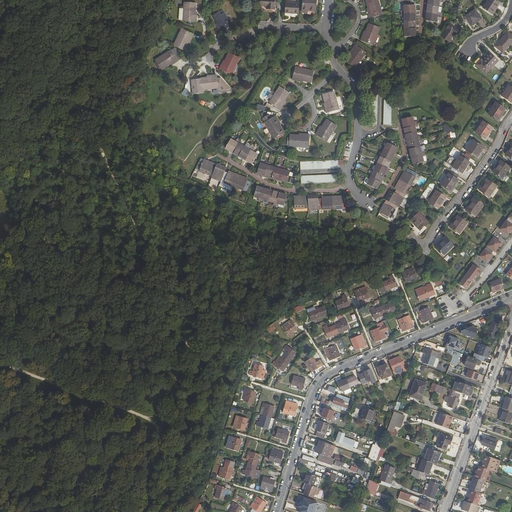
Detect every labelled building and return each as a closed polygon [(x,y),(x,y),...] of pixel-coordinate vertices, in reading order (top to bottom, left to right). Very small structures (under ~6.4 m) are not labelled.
[(274,0),(259,0),(260,4),(266,5),(266,8),(274,8),(274,0)] [(315,0),(302,0),(302,11),(307,11),(307,9),(315,10),(315,0)] [(370,18),(383,15),(378,0),(367,0),(371,15),(370,15),(370,18)] [(429,0),(427,20),(437,22),(438,16),(441,16),(442,11),(439,11),(440,1),(443,1),(443,0),(429,0)] [(491,14),(498,3),(493,0),(487,0),(482,8),(491,14)] [(299,13),(299,2),(285,2),(285,12),(299,13)] [(417,35),(416,4),(405,5),(405,10),(402,10),(403,15),(406,15),(406,25),(403,25),(403,31),(406,31),(406,36),(417,35)] [(194,22),(195,6),(184,6),(183,24),(196,25),(196,22),(194,22)] [(482,22),(474,10),(464,17),(472,29),(482,22)] [(232,30),(222,13),(213,19),(221,32),(219,33),(221,36),(232,30)] [(362,41),(373,45),(380,28),(370,24),(364,38),(363,38),(362,41)] [(449,25),(441,37),(451,44),(456,37),(454,35),(457,31),(449,25)] [(193,37),(182,32),(174,49),(184,54),(190,40),(192,40),(193,37)] [(496,47),(503,53),(511,42),(511,36),(508,33),(496,47)] [(347,61),(356,68),(367,52),(357,45),(354,48),(356,49),(347,61)] [(498,60),(490,53),(483,61),(481,60),(476,65),(486,74),(498,60)] [(178,65),(171,54),(155,64),(161,74),(174,65),(175,67),(178,65)] [(219,72),(231,78),(239,61),(229,56),(222,70),(221,69),(219,72)] [(313,75),(295,71),(292,84),(296,84),(296,83),(311,86),(313,75)] [(197,82),(199,93),(218,91),(216,78),(213,79),(213,81),(197,82)] [(511,87),(509,85),(502,95),(511,101),(511,87)] [(289,97),(280,91),(270,106),(280,114),(282,111),(281,110),(289,97)] [(339,113),(334,95),(323,98),(327,113),(325,113),(326,116),(339,113)] [(377,129),(378,99),(370,99),(370,129),(373,129),(377,129)] [(506,108),(496,102),(489,112),(499,119),(506,108)] [(269,119),(262,122),(274,142),(284,136),(276,123),(278,123),(276,120),(271,123),(269,119)] [(413,121),(403,124),(414,169),(424,166),(422,161),(426,160),(424,155),(421,156),(419,146),(422,145),(421,140),(418,141),(416,131),(418,130),(417,125),(414,126),(413,121)] [(493,128),(483,122),(476,133),(486,139),(493,128)] [(316,138),(327,145),(337,129),(327,123),(319,136),(317,135),(316,138)] [(290,148),(290,150),(308,151),(309,138),(305,138),(305,139),(290,138),(290,142),(288,142),(288,148),(290,148)] [(484,148),(474,141),(467,151),(477,158),(484,148)] [(231,143),(226,152),(252,168),(258,159),(253,156),(254,154),(250,151),(249,153),(240,148),(241,146),(236,143),(235,145),(231,143)] [(368,188),(377,193),(397,150),(387,146),(385,151),(383,149),(381,154),(383,155),(379,164),(376,163),(374,168),(376,169),(372,179),(370,177),(367,182),(370,183),(368,188)] [(470,163),(460,156),(453,168),(462,174),(470,163)] [(502,161),(494,173),(503,179),(511,168),(502,161)] [(212,178),(212,180),(246,195),(251,186),(246,184),(247,182),(231,175),(230,177),(223,174),(225,170),(209,163),(209,165),(205,163),(200,172),(212,178)] [(341,163),(300,166),(300,173),(337,171),(337,169),(342,168),(341,163)] [(260,168),(258,177),(287,186),(290,176),(284,175),(285,172),(281,171),(280,173),(270,170),(271,168),(266,166),(265,169),(260,168)] [(397,210),(399,211),(417,178),(408,173),(405,178),(404,177),(395,192),(397,193),(393,199),(390,198),(382,212),(384,213),(382,217),(390,222),(397,210)] [(459,181),(449,175),(442,185),(451,192),(459,181)] [(338,178),(300,179),(301,187),(338,185),(338,178)] [(488,180),(480,191),(489,198),(497,187),(488,180)] [(286,199),(256,191),(254,201),(259,202),(258,205),(263,206),(263,203),(274,206),(273,209),(278,210),(278,208),(283,209),(286,199)] [(446,198),(437,192),(429,203),(438,209),(446,198)] [(474,199),(466,210),(475,216),(483,206),(474,199)] [(308,212),(308,214),(346,212),(346,202),(341,203),(341,200),(322,201),(323,203),(315,204),(315,200),(299,201),(299,203),(295,203),(295,213),(308,212)] [(429,223),(419,213),(411,221),(421,231),(429,223)] [(511,215),(501,228),(508,234),(511,229),(511,222),(511,220),(511,215)] [(468,224),(458,217),(450,228),(460,235),(468,224)] [(503,242),(496,237),(480,255),(487,261),(493,253),(489,250),(491,247),(495,251),(503,242)] [(437,246),(444,255),(454,247),(446,238),(437,246)] [(476,264),(460,283),(466,288),(473,281),(469,278),(471,275),(475,279),(482,270),(476,264)] [(405,273),(409,284),(420,279),(417,272),(410,275),(408,272),(405,273)] [(386,284),(388,292),(400,287),(396,277),(392,278),(393,281),(386,284)] [(505,289),(500,279),(490,283),(494,294),(505,289)] [(421,291),(425,302),(437,297),(434,289),(425,292),(424,290),(421,291)] [(358,292),(362,302),(373,298),(370,290),(363,293),(362,290),(358,292)] [(339,303),(342,310),(353,306),(349,296),(346,297),(347,299),(339,303)] [(374,309),(378,320),(400,311),(396,301),(392,302),(393,305),(379,310),(378,308),(374,309)] [(311,311),(316,321),(327,317),(324,309),(316,312),(315,309),(311,311)] [(424,321),(425,324),(437,320),(433,309),(424,313),(427,320),(424,321)] [(400,322),(404,332),(417,327),(413,317),(400,322)] [(328,328),(332,338),(354,329),(350,319),(344,321),(345,323),(340,325),(339,323),(328,328)] [(283,331),(288,339),(298,331),(290,322),(287,324),(289,326),(283,331)] [(499,326),(493,324),(490,333),(489,333),(488,337),(494,339),(499,326)] [(273,325),(266,329),(269,333),(276,329),(273,325)] [(377,340),(379,343),(390,339),(385,328),(377,332),(380,339),(377,340)] [(460,339),(450,335),(447,344),(456,348),(460,339)] [(354,341),(358,352),(370,347),(368,344),(366,345),(363,337),(354,341)] [(328,353),(332,363),(343,358),(338,347),(330,351),(331,352),(328,353)] [(274,366),(283,373),(297,355),(288,348),(274,366)] [(426,354),(436,357),(441,359),(443,353),(438,353),(425,348),(423,353),(426,354)] [(458,364),(459,352),(452,351),(451,364),(458,364)] [(436,357),(426,354),(423,363),(433,366),(436,357)] [(399,357),(388,361),(392,372),(401,368),(402,372),(404,371),(399,357)] [(479,366),(481,361),(468,357),(465,365),(474,368),(475,364),(479,366)] [(307,364),(313,373),(323,367),(321,364),(318,366),(314,359),(307,364)] [(390,375),(386,365),(377,368),(381,379),(390,375)] [(261,380),(264,369),(256,367),(254,374),(251,373),(250,377),(261,380)] [(476,381),(478,373),(464,368),(461,376),(476,381)] [(363,373),(357,376),(361,385),(369,381),(371,384),(375,382),(370,370),(363,372),(363,373)] [(346,380),(337,383),(340,392),(349,389),(349,387),(357,384),(354,377),(346,380)] [(307,382),(296,379),(293,387),(300,389),(300,392),(303,393),(307,382)] [(420,400),(425,384),(415,380),(409,396),(420,400)] [(457,380),(453,389),(471,396),(474,388),(474,387),(457,380)] [(258,390),(247,386),(246,390),(249,391),(246,399),(255,401),(258,390)] [(450,390),(450,388),(447,387),(447,388),(444,394),(445,395),(443,400),(447,402),(446,404),(450,406),(451,403),(453,404),(454,400),(453,399),(454,396),(451,395),(452,391),(450,390)] [(507,396),(503,408),(503,409),(511,411),(511,398),(507,396)] [(289,398),(285,411),(297,414),(301,402),(296,401),(295,404),(293,403),(294,400),(289,398)] [(332,403),(342,407),(344,402),(334,398),(332,403)] [(270,428),(277,405),(265,401),(261,413),(264,414),(262,421),(259,420),(258,424),(270,428)] [(374,411),(364,407),(360,418),(370,421),(374,411)] [(331,420),(334,411),(324,408),(321,416),(331,420)] [(499,420),(511,424),(511,423),(510,422),(511,416),(511,411),(503,409),(503,410),(504,411),(501,419),(500,418),(499,420)] [(386,433),(393,435),(393,432),(391,431),(392,426),(397,427),(401,415),(393,412),(386,433)] [(448,429),(452,417),(441,413),(437,425),(448,429)] [(236,422),(235,426),(247,429),(250,419),(241,416),(239,423),(236,422)] [(317,424),(316,429),(315,430),(318,431),(316,435),(324,438),(329,424),(319,420),(317,424)] [(292,431),(281,428),(278,436),(286,438),(285,441),(289,442),(292,431)] [(344,434),(340,432),(336,441),(341,443),(345,444),(345,445),(352,448),(353,447),(354,447),(356,442),(355,442),(355,441),(343,437),(344,434)] [(453,438),(442,434),(438,447),(448,450),(453,438)] [(244,439),(232,436),(231,440),(234,441),(232,448),(240,450),(244,439)] [(498,441),(486,436),(483,445),(495,449),(498,441)] [(315,452),(320,454),(330,458),(335,446),(320,440),(318,445),(320,446),(319,449),(317,448),(315,452)] [(372,444),(368,458),(377,461),(378,460),(382,461),(385,448),(378,446),(379,442),(376,441),(375,444),(372,444)] [(440,452),(428,448),(424,460),(432,463),(436,464),(440,452)] [(241,472),(256,476),(262,454),(251,451),(250,455),(252,456),(248,471),(242,469),(241,472)] [(271,461),(282,464),(286,452),(282,451),(281,454),(274,452),(271,461)] [(332,466),(335,459),(330,458),(320,454),(318,460),(332,466)] [(482,462),(480,467),(489,470),(491,470),(496,459),(485,455),(483,462),(482,462)] [(426,474),(428,474),(432,463),(424,460),(422,459),(418,471),(426,474)] [(391,479),(395,467),(385,464),(380,480),(391,484),(393,480),(391,479)] [(221,472),(220,475),(232,479),(235,468),(227,465),(224,473),(221,472)] [(480,466),(475,478),(484,481),(485,481),(489,470),(480,467),(480,466)] [(412,476),(417,478),(418,478),(419,475),(425,477),(426,474),(418,471),(414,469),(412,476)] [(304,483),(312,486),(315,475),(307,472),(303,483),(304,483)] [(312,486),(317,488),(320,477),(315,475),(312,486)] [(277,480),(266,477),(264,485),(271,487),(270,491),(274,492),(277,480)] [(470,489),(472,490),(480,493),(484,481),(475,478),(473,481),(470,489)] [(365,491),(374,495),(379,484),(369,480),(365,491)] [(430,486),(428,490),(426,495),(435,498),(440,484),(431,481),(430,486)] [(312,486),(304,483),(302,489),(305,490),(304,494),(313,498),(315,494),(317,495),(319,488),(317,488),(312,486)] [(229,489),(217,485),(216,489),(219,490),(217,497),(226,500),(229,489)] [(472,490),(468,502),(478,505),(482,494),(480,493),(472,490)] [(415,507),(417,497),(399,492),(397,502),(415,507)] [(261,497),(254,508),(260,511),(264,511),(270,504),(261,497)] [(301,507),(299,511),(314,511),(318,503),(304,498),(303,502),(301,502),(299,507),(301,507)] [(430,510),(433,502),(424,499),(422,504),(421,507),(430,510)] [(468,502),(466,501),(463,509),(470,511),(477,511),(480,506),(478,505),(468,502)] [(194,511),(197,511),(202,506),(197,503),(192,511),(194,511)] [(244,511),(246,510),(236,503),(234,506),(236,508),(233,511),(244,511)]
